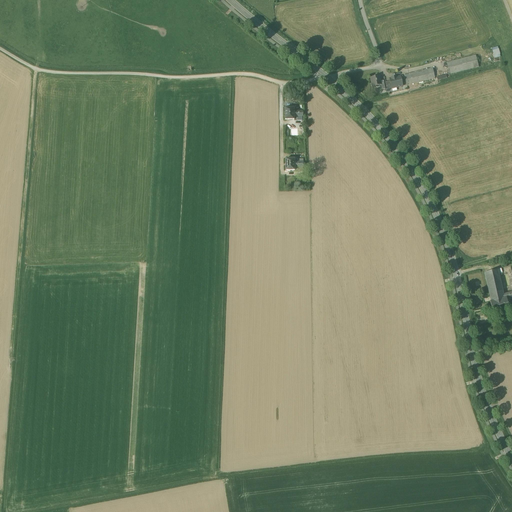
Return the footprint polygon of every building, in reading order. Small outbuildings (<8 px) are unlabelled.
[(498,47),(492,48),(494,58),(500,57),(498,47)] [(475,56),(447,64),(450,75),(478,67),(475,56)] [(433,69),(404,76),(406,86),(435,79),(433,69)] [(379,77),(370,78),(372,87),(379,86),(380,91),(385,90),(384,83),(380,84),(379,77)] [(400,77),(396,78),(395,77),(391,78),(392,79),(389,80),(390,82),(391,89),(402,86),(400,77)] [(390,82),(384,83),(385,90),(386,93),(392,92),(391,89),(390,82)] [(294,108),(285,108),(285,120),(294,120),(294,117),(294,112),(294,108)] [(289,159),(285,159),(285,171),(295,171),(294,168),(294,162),(294,159),(289,159)] [(498,270),(484,273),(490,302),(504,299),(503,295),(498,270)] [(490,302),(492,314),(508,310),(506,299),(504,299),(490,302)]
